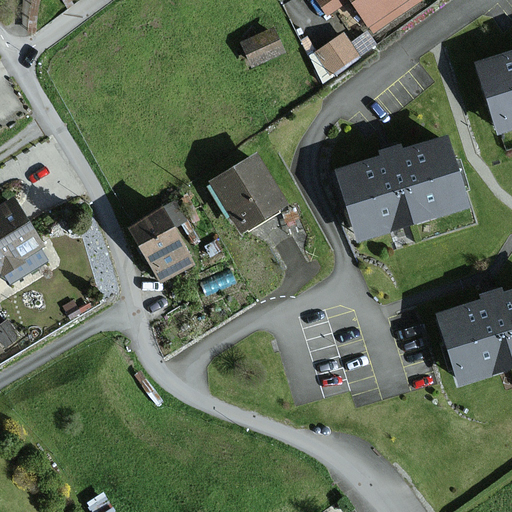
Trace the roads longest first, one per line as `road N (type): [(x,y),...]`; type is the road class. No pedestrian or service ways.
road 1 (residential): [(167,381),(233,331),(339,281),(341,254),(308,166),(315,132),(346,97),(473,0)]
road 2 (residential): [(167,381),(138,334),(109,219),(17,59),(97,0)]
road 3 (residential): [(383,511),(331,452),(167,381)]
